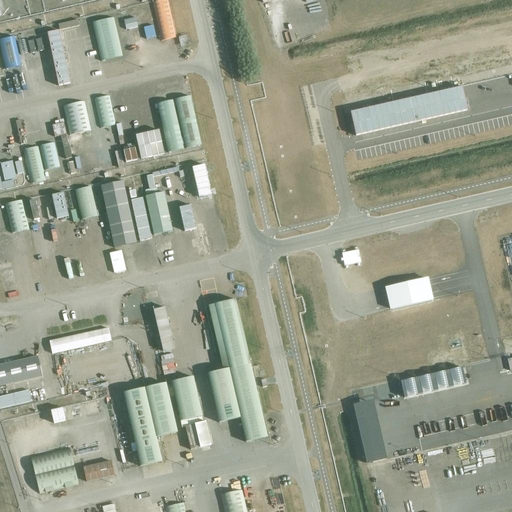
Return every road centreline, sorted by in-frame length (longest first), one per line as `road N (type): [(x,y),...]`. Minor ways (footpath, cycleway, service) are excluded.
road 1 (unknown): [(304,449),(44,511)]
road 2 (unknown): [(214,60),(0,106)]
